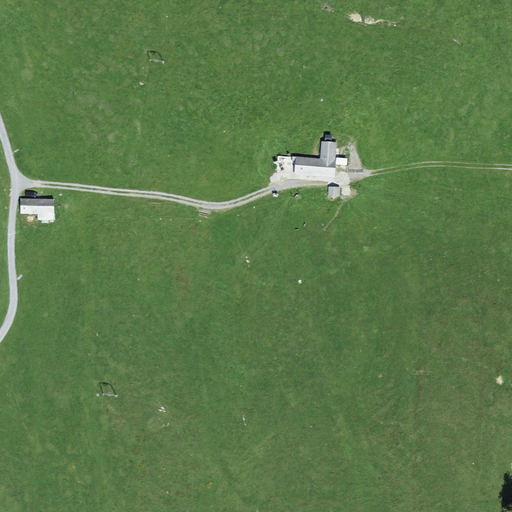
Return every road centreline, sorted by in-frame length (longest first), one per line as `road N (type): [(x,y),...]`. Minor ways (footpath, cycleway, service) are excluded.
road 1 (track): [(511,167),(415,165),(262,191),(223,207),(16,183)]
road 2 (track): [(0,123),(16,183),(14,302),(0,340)]
